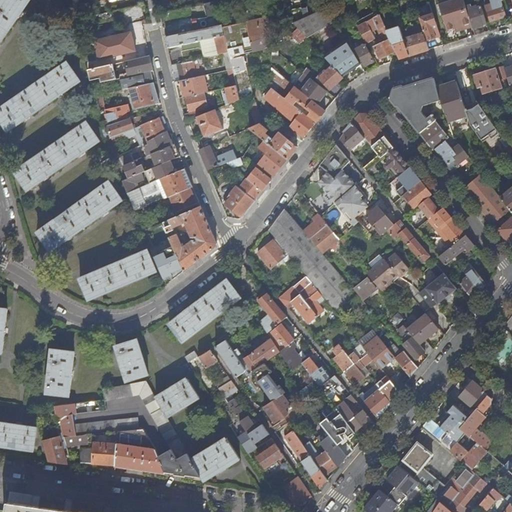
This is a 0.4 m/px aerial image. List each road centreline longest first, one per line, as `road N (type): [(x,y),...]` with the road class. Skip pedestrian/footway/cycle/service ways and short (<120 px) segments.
road 1 (tertiary): [(511,285),(327,511)]
road 2 (residential): [(0,267),(70,313),(124,321),(153,309),(236,244)]
road 3 (residential): [(0,470),(269,507)]
road 4 (unclassified): [(236,244),(172,109),(153,30)]
road 5 (residential): [(511,264),(367,88)]
road 6 (residential): [(236,244),(367,88)]
road 7 (residential): [(367,88),(511,40)]
